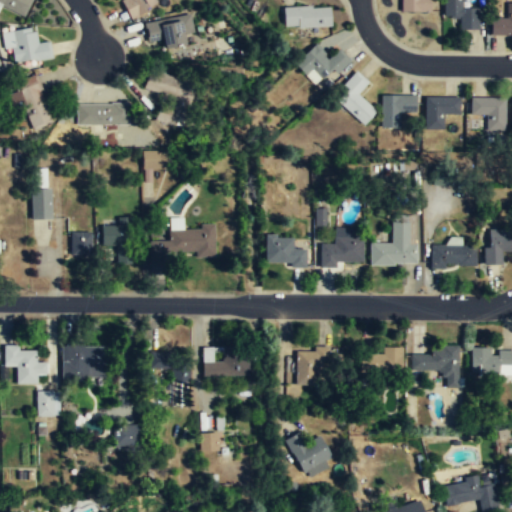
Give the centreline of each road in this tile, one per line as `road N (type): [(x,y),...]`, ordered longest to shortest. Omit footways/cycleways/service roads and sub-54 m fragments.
road 1 (residential): [(0,301),(481,306),(511,299)]
road 2 (residential): [(511,64),(407,62),(376,39),(357,0)]
